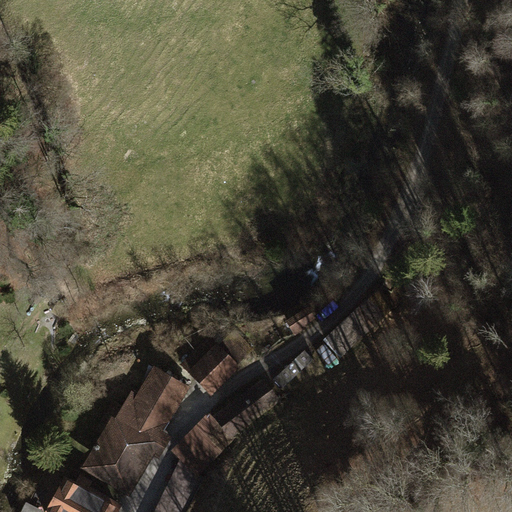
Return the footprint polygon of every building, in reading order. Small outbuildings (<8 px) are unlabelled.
[(381,291),(361,308),(376,325),(396,307),(381,291)] [(59,300),(49,312),(60,321),(64,316),(61,314),(67,306),(59,300)] [(310,308),(287,323),(296,336),(318,321),(310,308)] [(358,310),(327,340),(344,357),(375,328),(358,310)] [(209,336),(180,365),(209,394),(254,350),(235,331),(219,346),(209,336)] [(138,395),(133,392),(124,407),(112,401),(96,429),(103,433),(82,469),(130,496),(152,456),(160,461),(173,438),(166,434),(192,388),(154,367),(138,395)] [(264,380),(216,416),(233,438),(280,403),(264,380)] [(210,418),(175,454),(181,459),(200,478),(234,441),(210,418)] [(200,478),(181,459),(154,511),(187,511),(203,481),(200,478)] [(118,511),(121,507),(65,477),(45,511),(118,511)]
